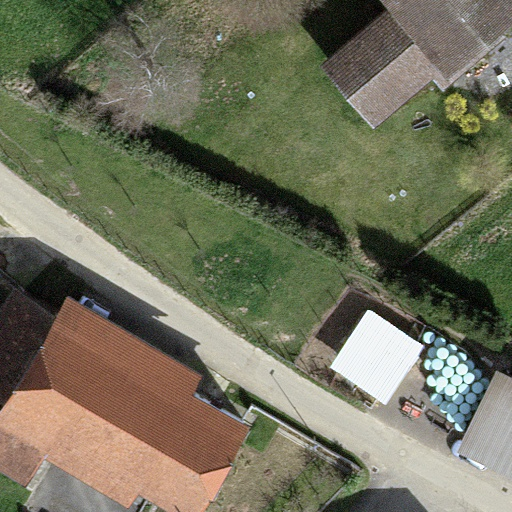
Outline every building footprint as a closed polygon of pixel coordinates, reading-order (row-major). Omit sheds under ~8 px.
[(448,59),(396,0),(389,0),(324,56),(378,119),(448,59)] [(511,0),(396,0),(448,59),(511,4),(511,0)] [(0,312),(0,395),(7,399),(53,317),(11,293),(0,312)] [(7,399),(0,412),(0,458),(29,475),(45,447),(123,490),(130,476),(181,387),(192,367),(65,296),(53,317),(7,399)] [(511,388),(490,378),(460,438),(511,463),(511,388)] [(181,387),(130,476),(185,506),(235,417),(181,387)]
